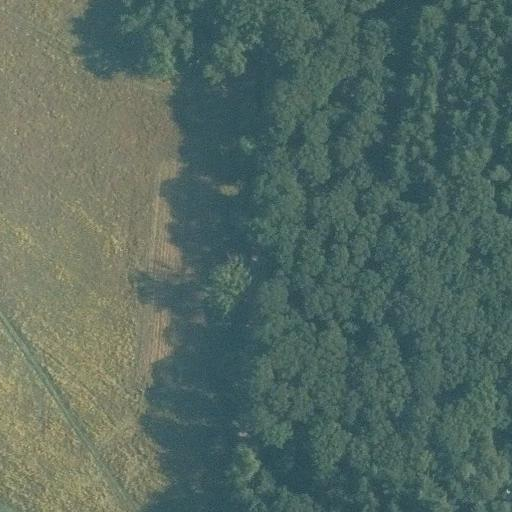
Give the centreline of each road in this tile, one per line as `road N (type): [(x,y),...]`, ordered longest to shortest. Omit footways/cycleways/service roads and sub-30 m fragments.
road 1 (track): [(270,0),(223,511)]
road 2 (track): [(223,503),(511,492)]
road 3 (track): [(511,201),(253,233)]
